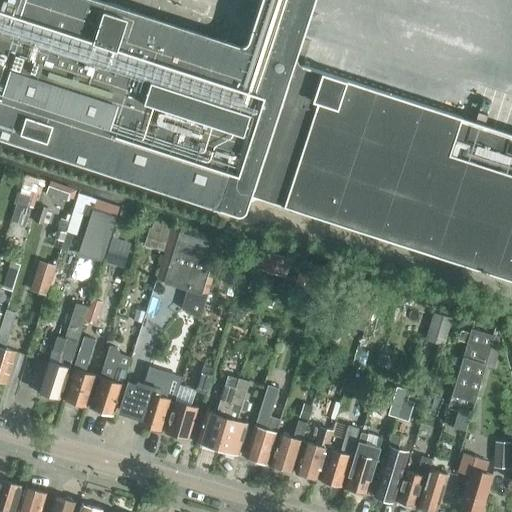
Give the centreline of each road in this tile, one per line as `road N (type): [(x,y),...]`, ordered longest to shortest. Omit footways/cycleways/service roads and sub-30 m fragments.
road 1 (unclassified): [(291,511),(0,425)]
road 2 (unknown): [(236,2),(511,109)]
